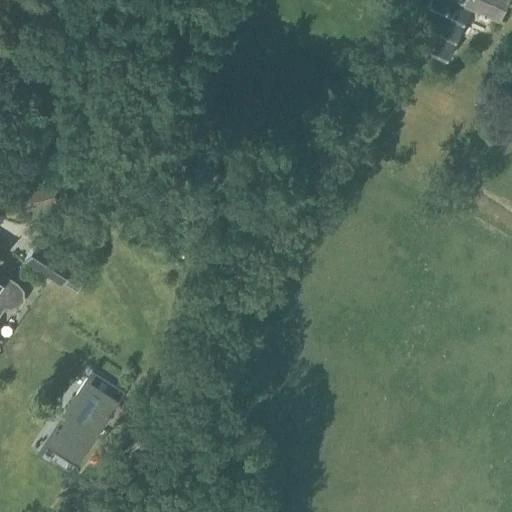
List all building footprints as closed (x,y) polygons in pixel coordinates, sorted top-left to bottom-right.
[(446,61),(467,17),(474,2),(499,14),(505,0),(430,0),(410,44),(446,61)] [(225,2),(225,27),(238,28),(239,3),(225,2)] [(25,196),(26,199),(29,208),(46,203),(42,191),(25,196)] [(40,237),(24,260),(62,285),(78,262),(40,237)] [(0,347),(0,348),(0,347),(0,314),(4,309),(10,311),(19,307),(24,299),(24,289),(18,282),(2,272),(0,275),(0,264),(10,250),(0,242),(0,347)] [(77,467),(121,402),(91,382),(61,427),(59,425),(53,434),(55,435),(47,447),(77,467)] [(165,430),(156,422),(112,482),(122,489),(165,430)]
